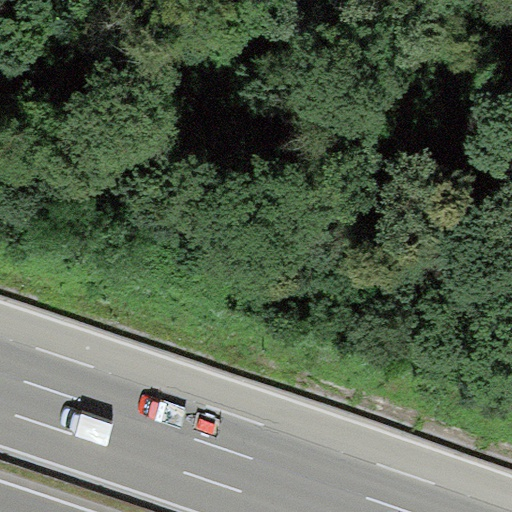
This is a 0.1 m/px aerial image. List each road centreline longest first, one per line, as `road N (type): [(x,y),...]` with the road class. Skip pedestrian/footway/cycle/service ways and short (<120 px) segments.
road 1 (track): [(0,128),(39,158),(161,217),(262,204),(334,160),(421,0)]
road 2 (motorway): [(407,511),(0,373)]
